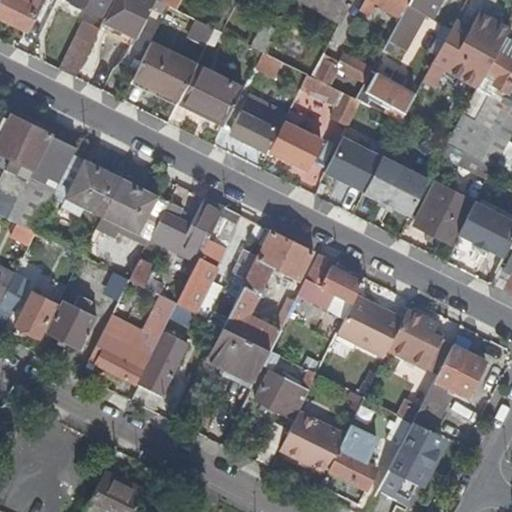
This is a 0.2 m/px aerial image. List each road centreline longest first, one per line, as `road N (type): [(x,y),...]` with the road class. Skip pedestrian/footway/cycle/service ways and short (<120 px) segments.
road 1 (residential): [(0,68),(511,330)]
road 2 (residential): [(0,368),(285,511)]
